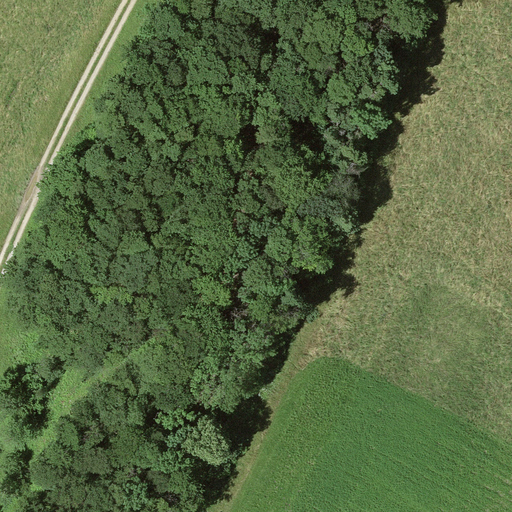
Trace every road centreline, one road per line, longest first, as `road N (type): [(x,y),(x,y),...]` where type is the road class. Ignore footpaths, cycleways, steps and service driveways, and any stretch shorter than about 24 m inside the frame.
road 1 (track): [(287,0),(252,228),(192,511)]
road 2 (track): [(0,268),(36,176),(129,0)]
